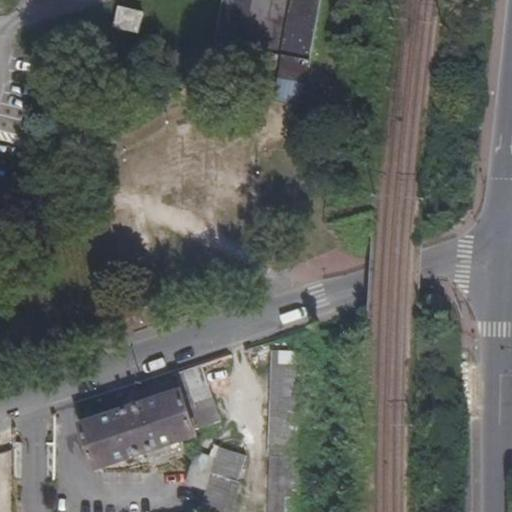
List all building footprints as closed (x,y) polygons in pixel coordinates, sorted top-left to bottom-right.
[(245,45),(253,0),(225,0),(218,40),(245,45)] [(294,0),(285,54),(312,59),(322,0),(294,0)] [(144,12),(122,6),(118,25),(140,30),(144,12)] [(268,457),(272,457),(270,511),(297,511),(299,458),(296,458),(297,352),(270,351),(269,351),(268,457)] [(181,395),(193,432),(219,423),(201,371),(176,379),(181,395)] [(83,428),(98,471),(196,439),(193,432),(181,395),(83,428)] [(53,482),(53,446),(46,446),(45,481),(53,482)] [(222,448),(208,495),(202,511),(231,511),(241,482),(239,481),(247,455),(222,448)] [(217,459),(197,453),(193,465),(187,483),(208,490),(217,459)]
